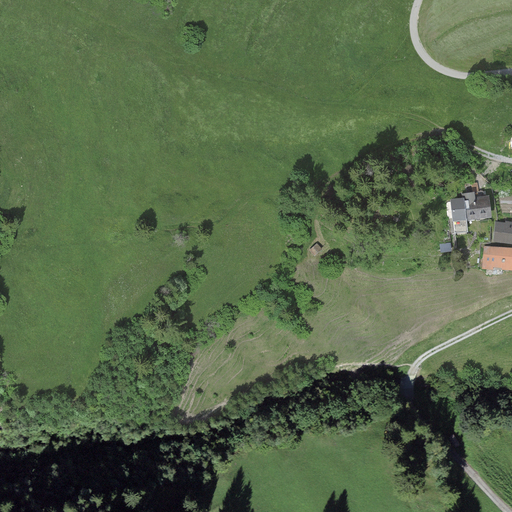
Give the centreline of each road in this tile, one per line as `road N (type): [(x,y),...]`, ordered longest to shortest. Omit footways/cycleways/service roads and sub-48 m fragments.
road 1 (track): [(508,511),(408,393)]
road 2 (unclassified): [(419,0),(416,36),(432,64),(466,76),(511,72)]
